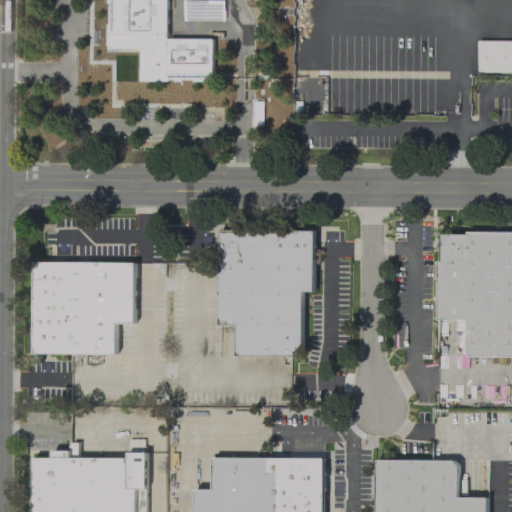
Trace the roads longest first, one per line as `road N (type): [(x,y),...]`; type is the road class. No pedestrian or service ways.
road 1 (residential): [(511,187),(0,183)]
road 2 (residential): [(371,186),(377,405)]
